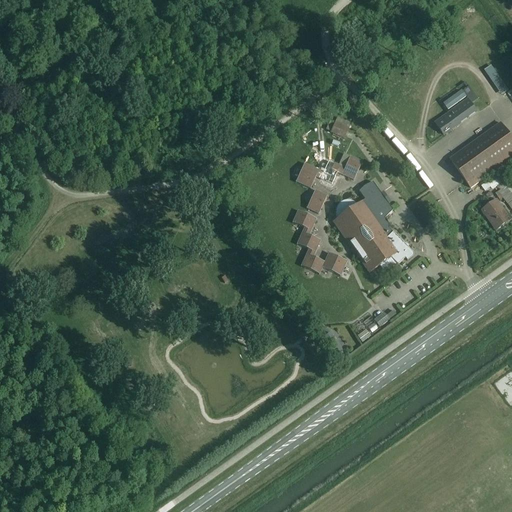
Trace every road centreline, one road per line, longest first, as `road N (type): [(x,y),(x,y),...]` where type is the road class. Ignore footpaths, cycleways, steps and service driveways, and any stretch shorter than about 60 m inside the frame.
road 1 (track): [(0,111),(48,183),(81,196),(179,183),(224,162),(342,74)]
road 2 (primary): [(194,511),(511,286)]
road 3 (track): [(491,301),(469,272),(459,219),(415,151),(332,63),(328,23),(359,0)]
